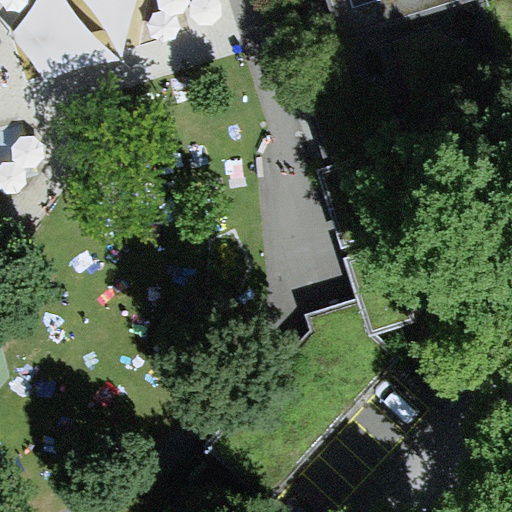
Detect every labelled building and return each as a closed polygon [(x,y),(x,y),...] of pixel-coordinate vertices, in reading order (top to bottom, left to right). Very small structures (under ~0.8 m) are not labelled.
[(71,0),(25,17),(51,88),(127,61),(104,0),(71,0)] [(335,0),(342,20),(406,0),(335,0)] [(495,15),(511,68),(511,0),(493,0),(485,3),(490,16),(495,15)] [(408,54),(427,115),(488,96),(476,57),(444,42),(440,29),(397,42),(402,56),(408,54)] [(311,89),(332,153),(398,133),(385,90),(357,74),(311,89)] [(366,157),(322,169),(344,249),(357,295),(367,326),(415,314),(394,247),(366,157)] [(367,326),(357,295),(306,310),(311,324),(205,439),(276,509),(407,357),(367,326)]
